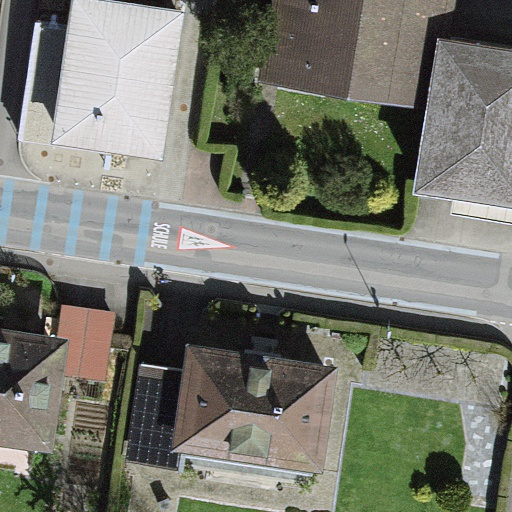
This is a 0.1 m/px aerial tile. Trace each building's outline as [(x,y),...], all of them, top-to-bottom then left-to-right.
[(83,0),(80,0),(76,27),(37,21),(20,135),(65,142),(67,130),(156,144),(175,14),(83,0)] [(442,35),(426,32),(431,0),(276,0),(272,29),(289,32),(285,60),(332,68),(329,88),(430,104),(442,35)] [(511,46),(442,35),(430,104),(417,183),(511,197),(511,46)] [(0,426),(41,433),(51,367),(103,374),(111,315),(64,308),(58,346),(0,337),(0,426)] [(134,418),(144,419),(138,459),(182,465),(187,436),(277,450),(275,465),(311,470),(326,371),(197,351),(193,375),(141,367),(134,418)]
